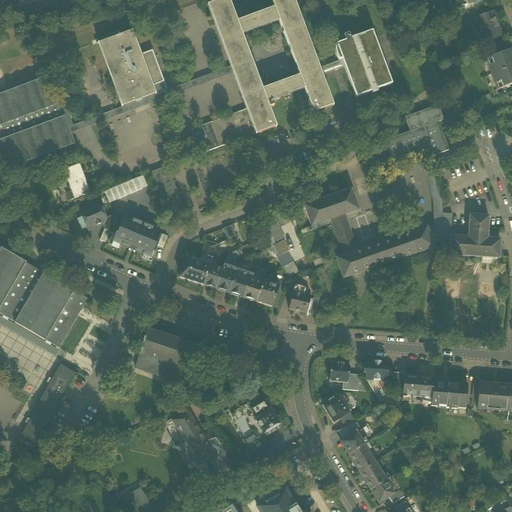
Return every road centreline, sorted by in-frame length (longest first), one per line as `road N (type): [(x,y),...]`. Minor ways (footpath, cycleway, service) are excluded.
road 1 (residential): [(511,357),(302,337)]
road 2 (residential): [(357,511),(299,406),(302,337)]
road 3 (residential): [(159,294),(172,247),(200,227),(274,200)]
road 4 (residential): [(302,337),(221,319),(159,294)]
road 5 (residential): [(159,294),(34,242)]
